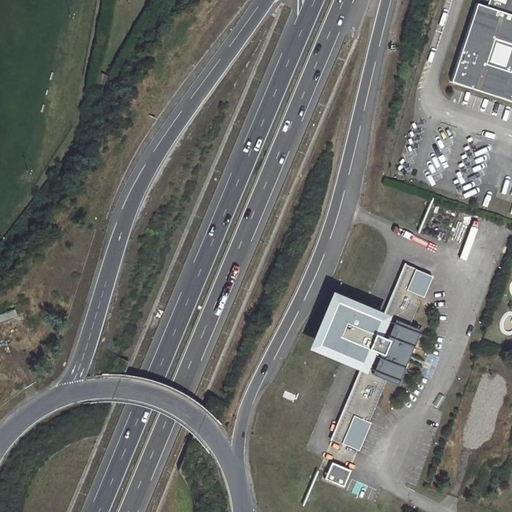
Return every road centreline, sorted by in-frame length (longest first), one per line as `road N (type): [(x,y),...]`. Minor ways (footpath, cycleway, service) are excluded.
road 1 (trunk): [(128,511),(343,0)]
road 2 (trunk): [(314,0),(99,511)]
road 3 (trunk): [(232,466),(256,378),(320,250),(387,0)]
road 4 (trunk): [(269,0),(155,159),(125,219),(81,365),(62,396)]
road 5 (secondary): [(232,466),(210,433),(142,392),(62,396)]
